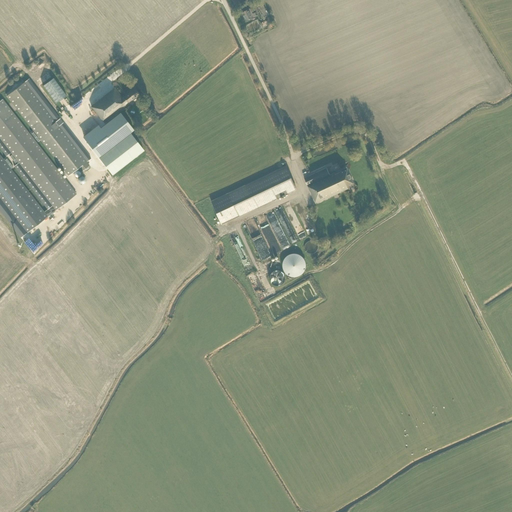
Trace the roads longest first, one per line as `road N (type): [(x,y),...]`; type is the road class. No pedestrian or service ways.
road 1 (track): [(479,311),(406,160),(483,111),(511,103)]
road 2 (track): [(290,149),(296,154),(355,131),(370,139),(380,163),(406,160)]
